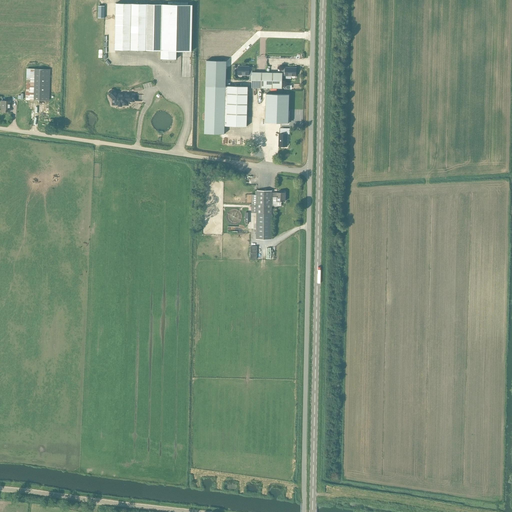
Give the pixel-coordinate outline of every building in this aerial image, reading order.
[(161,59),(176,59),(177,51),(191,52),(192,5),(116,4),(115,50),(161,51),(161,59)] [(226,126),(228,86),(226,86),(226,61),(206,61),(204,133),(224,134),(224,126),(226,126)] [(251,88),(267,88),(267,73),(252,72),(252,70),(251,70),(249,70),(249,67),(238,66),(238,75),(238,76),(239,77),(241,77),(242,76),(242,75),(249,75),(252,75),(251,88)] [(267,73),(267,88),(282,88),(282,75),(285,75),(285,76),(292,76),(292,77),(292,78),(295,78),(295,77),(295,76),(296,76),(296,68),(285,67),(285,68),(282,68),(282,73),(281,73),(267,73)] [(50,69),(26,68),(25,100),(49,100),(50,69)] [(226,126),(246,127),(248,87),(228,86),(226,126)] [(118,106),(122,106),(129,106),(129,102),(135,102),(135,94),(118,94),(115,91),(114,90),(112,90),(111,90),(110,90),(109,91),(108,92),(108,94),(108,95),(112,99),(112,105),(118,105),(118,106)] [(288,123),(289,95),(266,94),(265,123),(288,123)] [(9,112),(10,101),(2,101),(1,111),(9,112)] [(279,134),(279,146),(284,147),(285,147),(287,147),(287,134),(287,128),(280,128),(280,134),(279,134)] [(256,239),(271,239),(272,206),(272,193),(272,191),(257,190),(257,195),(252,195),(252,204),(251,213),(256,213),(256,239)] [(285,193),(272,193),(272,206),(277,206),(277,201),(285,202),(285,193)]
